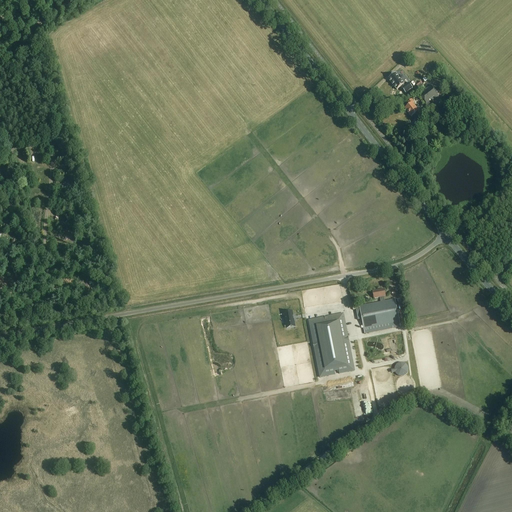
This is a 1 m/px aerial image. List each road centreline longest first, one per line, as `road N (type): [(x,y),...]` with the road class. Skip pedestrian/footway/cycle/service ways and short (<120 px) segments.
road 1 (tertiary): [(0,335),(372,271),(405,262),(446,235)]
road 2 (track): [(304,314),(295,296),(140,324),(138,345),(183,511)]
road 3 (secondary): [(446,235),(261,0)]
road 4 (track): [(245,511),(379,422),(366,373)]
